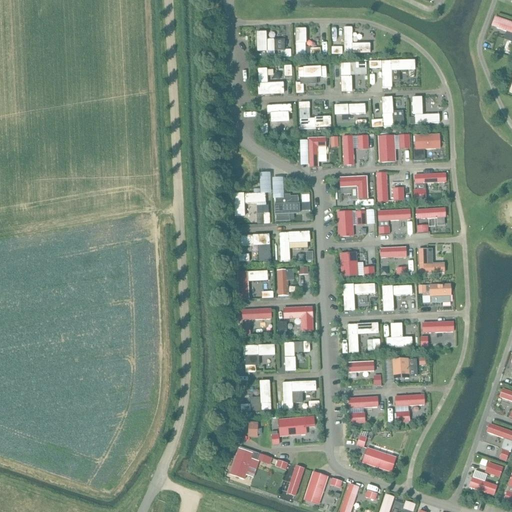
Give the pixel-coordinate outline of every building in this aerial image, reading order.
[(511,23),(495,17),(491,27),(506,32),(511,34),(511,23)] [(352,28),(344,28),(344,55),(371,55),(370,44),(352,45),(352,28)] [(306,29),(295,30),(297,57),(306,57),(305,48),(305,44),(306,44),(306,29)] [(266,33),(256,33),(257,53),(266,53),(266,56),(275,55),(275,52),(274,40),(267,41),(266,33)] [(507,41),(503,52),(511,54),(511,50),(511,43),(508,42),(507,41)] [(414,61),(382,62),(382,89),(392,88),(391,71),(414,71),(414,61)] [(350,64),(341,64),(342,93),(351,93),(350,77),(351,77),(351,76),(350,64)] [(303,69),(298,69),(298,79),(300,79),(317,78),(317,79),(321,78),(327,77),(326,68),(321,68),(321,67),(303,68),(303,69)] [(258,85),(257,85),(258,96),(284,95),(283,84),(267,84),(267,69),(258,70),(258,85)] [(300,83),(296,84),(296,94),(304,94),(303,86),(303,83),(300,83)] [(392,98),(382,99),(383,128),(393,127),(392,114),(393,114),(393,112),(392,98)] [(422,98),(412,98),(413,116),(415,116),(415,125),(439,124),(439,115),(423,116),(422,98)] [(291,105),(267,107),(267,115),(270,115),(270,114),(289,113),(289,114),(292,114),(291,105)] [(365,105),(334,106),(335,116),(349,116),(349,115),(366,114),(365,105)] [(393,112),(393,114),(392,114),(393,127),(404,126),(403,112),(393,112)] [(310,120),(300,120),(300,130),(331,128),(331,118),(315,118),(315,120),(310,120)] [(440,135),(414,136),(415,150),(424,150),(424,151),(440,150),(440,135)] [(395,136),(378,137),(379,164),(396,163),(395,151),(395,137),(395,136)] [(353,137),(342,138),(344,167),(354,167),(353,149),(353,137)] [(368,137),(357,137),(358,149),(358,151),(369,150),(368,137)] [(326,138),(307,139),(308,169),(319,169),(319,163),(318,149),(326,149),(326,138)] [(387,174),(376,174),(378,204),(388,203),(387,174)] [(446,174),(414,176),(415,185),(416,185),(426,185),(446,184),(446,174)] [(367,177),(340,178),(340,189),(352,189),(357,188),(358,201),(368,200),(367,177)] [(244,194),(233,195),(235,218),(245,218),(244,205),(266,204),(265,194),(244,195),(244,194)] [(275,205),(274,205),(275,216),(300,215),(300,204),(298,204),(298,197),(290,197),(290,195),(285,195),(284,195),(284,197),(275,198),(275,205)] [(310,195),(301,196),(302,204),(304,204),(310,203),(310,195)] [(445,209),(416,211),(416,220),(437,219),(444,219),(446,219),(445,209)] [(410,211),(378,212),(378,223),(379,223),(388,222),(411,221),(410,211)] [(353,212),(337,213),(338,238),(354,238),(353,212)] [(310,233),(279,234),(280,262),(290,262),(290,250),(289,244),(308,244),(310,243),(310,233)] [(269,235),(240,237),(241,247),(253,246),(253,247),(258,247),(259,263),(271,262),(269,235)] [(406,248),(380,249),(380,259),(395,259),(395,260),(407,259),(406,248)] [(427,250),(418,250),(419,275),(445,274),(445,264),(433,264),(428,265),(427,250)] [(357,254),(340,255),(342,278),(358,277),(358,276),(357,264),(357,254)] [(286,271),(277,271),(278,297),(289,297),(288,282),(286,282),(286,271)] [(248,273),(237,273),(239,301),(249,301),(248,283),(268,282),(267,272),(248,273)] [(375,285),(343,286),(344,312),(355,312),(354,296),(375,294),(375,285)] [(451,285),(429,286),(429,298),(431,298),(450,297),(451,297),(451,285)] [(393,287),(382,288),(383,313),(394,313),(393,297),(412,296),(412,286),(393,287)] [(313,308),(283,309),(284,320),(300,320),(301,333),(313,332),(313,308)] [(271,310),(242,311),(242,322),(272,320),(272,312),(271,310)] [(287,323),(277,323),(278,336),(287,336),(287,323)] [(454,323),(422,324),(422,334),(454,333),(454,323)] [(378,324),(348,326),(349,354),(359,353),(358,336),(379,335),(378,324)] [(391,339),(386,339),(387,349),(413,348),(412,338),(403,338),(402,325),(390,325),(391,339)] [(427,337),(420,338),(421,349),(428,348),(427,337)] [(294,343),(284,344),(285,373),(296,373),(295,358),(294,354),(294,343)] [(275,346),(243,347),(243,357),(245,357),(259,356),(259,357),(275,357),(275,346)] [(409,359),(392,360),(393,380),(410,379),(409,360),(409,359)] [(374,362),(348,363),(348,375),(374,373),(374,362)] [(270,382),(260,382),(260,398),(261,405),(261,412),(271,411),(270,382)] [(316,382),(282,384),(283,410),(293,410),(293,404),(292,393),(303,393),(316,392),(316,382)] [(511,392),(502,389),(499,398),(511,402),(511,392)] [(423,396),(395,398),(396,408),(423,407),(423,396)] [(378,398),(348,399),(349,410),(350,410),(363,409),(379,408),(378,398)] [(357,414),(350,414),(351,425),(358,424),(357,414)] [(305,418),(278,421),(279,435),(279,439),(307,436),(306,429),(305,418)] [(249,423),(248,438),(257,439),(258,423),(249,423)] [(511,432),(489,425),(486,433),(504,440),(511,442),(511,432)] [(279,435),(271,436),(272,446),(280,446),(279,435)] [(360,436),(356,447),(363,449),(367,439),(366,438),(360,436)] [(367,448),(362,464),(392,474),(397,458),(367,448)] [(238,449),(229,476),(244,481),(246,476),(253,479),(259,463),(251,460),(251,459),(253,454),(238,449)] [(502,450),(499,460),(506,463),(510,453),(502,450)] [(253,454),(251,459),(257,461),(259,454),(253,452),(253,454)] [(259,456),(258,461),(270,466),(272,459),(260,455),(259,456)] [(278,461),(276,468),(286,471),(288,464),(278,461)] [(488,463),(485,474),(493,476),(500,479),(503,468),(496,466),(488,463)] [(287,494),(286,495),(295,498),(305,470),(296,467),(290,484),(287,494)] [(313,473),(304,502),(319,507),(328,478),(313,473)] [(472,478),(469,488),(494,497),(497,487),(472,478)] [(332,479),(330,486),(340,490),(343,482),(332,479)] [(349,485),(340,511),(351,511),(359,488),(349,485)] [(367,491),(365,498),(375,502),(377,495),(367,491)] [(385,495),(379,511),(389,511),(395,498),(385,495)] [(405,502),(403,510),(409,511),(413,511),(416,505),(405,502)]
